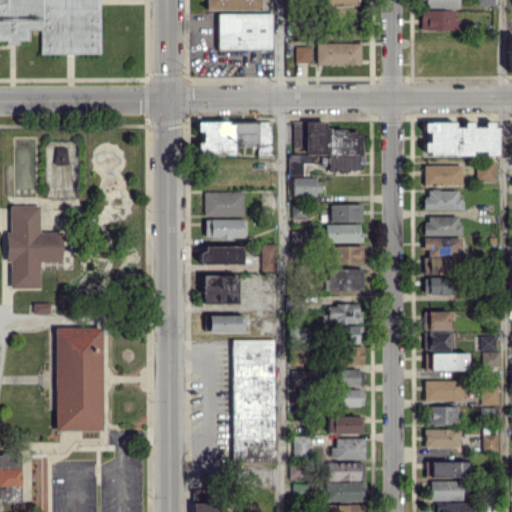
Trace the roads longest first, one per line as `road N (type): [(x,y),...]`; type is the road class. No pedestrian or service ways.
road 1 (residential): [(393,511),(391,0)]
road 2 (tertiary): [(168,511),(166,98)]
road 3 (residential): [(166,98),(511,96)]
road 4 (residential): [(166,98),(0,98)]
